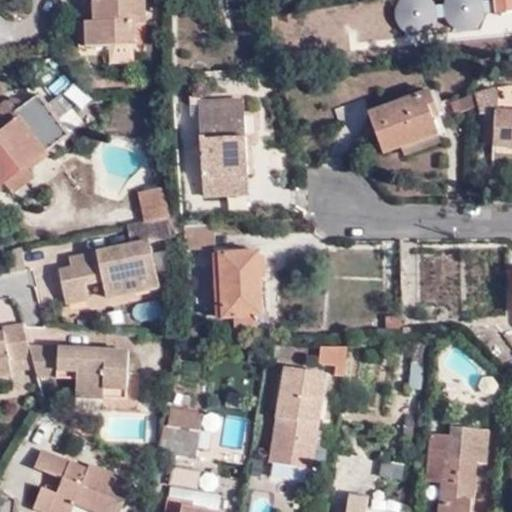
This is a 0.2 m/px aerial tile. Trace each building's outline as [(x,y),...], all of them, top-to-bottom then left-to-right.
[(88,0),(90,18),(82,18),(83,45),(133,43),(133,23),(143,24),(142,0),(88,0)] [(511,0),(479,0),(481,20),(511,17),(511,0)] [(492,88),(471,93),(475,107),(476,112),(494,112),(495,94),(492,88)] [(383,153),(403,146),(436,134),(438,133),(430,108),(434,107),(428,90),(368,111),(383,153)] [(0,185),(6,181),(26,164),(68,129),(36,93),(18,108),(7,95),(0,101),(0,185)] [(453,115),(471,109),(475,107),(471,93),(449,102),(453,115)] [(241,136),(248,135),(247,102),(203,103),(203,114),(241,114),(241,136)] [(511,112),(496,111),(494,146),(511,147),(511,112)] [(251,193),(248,135),(241,136),(241,114),(203,114),(207,194),(251,193)] [(436,134),(403,146),(406,155),(439,143),(436,134)] [(26,164),(6,181),(13,191),(35,173),(26,164)] [(137,192),(143,221),(168,216),(161,187),(137,192)] [(143,221),(127,224),(132,244),(135,254),(117,258),(114,249),(80,256),(82,265),(72,268),(60,270),(67,304),(90,299),(87,284),(104,280),(109,298),(161,286),(151,243),(176,238),(176,214),(168,216),(143,221)] [(213,222),(183,223),(183,247),(214,246),(213,222)] [(135,254),(132,244),(114,249),(117,258),(135,254)] [(219,318),(231,317),(255,317),(254,284),(260,284),(259,251),(246,251),(246,246),(213,247),(214,252),(218,252),(219,318)] [(213,318),(219,318),(218,252),(214,252),(211,252),(213,318)] [(69,259),(72,268),(82,265),(80,256),(69,259)] [(255,317),(231,317),(232,336),(255,334),(255,317)] [(385,319),(385,335),(403,334),(402,318),(385,319)] [(29,347),(23,325),(0,328),(0,376),(10,375),(10,372),(8,362),(32,358),(29,347)] [(426,343),(415,343),(411,391),(421,392),(426,343)] [(35,369),(37,378),(59,379),(60,349),(29,347),(32,358),(35,369)] [(287,349),(275,347),(273,358),(285,360),(287,349)] [(346,380),(350,352),(325,348),(323,366),(338,368),(337,378),(346,380)] [(60,349),(59,379),(77,380),(79,350),(60,349)] [(79,350),(77,380),(76,399),(126,401),(130,353),(79,350)] [(10,372),(35,369),(32,358),(8,362),(10,372)] [(269,462),(271,463),(309,469),(311,469),(328,375),(286,367),(269,462)] [(416,420),(406,419),(404,439),(413,440),(416,420)] [(227,422),(230,445),(243,444),(241,420),(227,422)] [(163,426),(159,451),(205,459),(209,434),(163,426)] [(488,432),(451,429),(450,438),(430,436),(426,481),(443,482),(441,511),(470,511),(475,463),(485,463),(488,432)] [(88,498),(85,505),(104,511),(120,511),(133,477),(90,462),(89,466),(41,451),(35,469),(48,473),(63,478),(59,490),(44,485),(36,507),(51,511),(73,511),(77,503),(79,496),(88,498)] [(309,469),(271,463),(269,477),(306,484),(309,469)] [(63,478),(48,473),(44,485),(59,490),(63,478)] [(184,507),(215,511),(219,511),(222,496),(170,488),(168,499),(184,503),(184,507)] [(77,503),(85,505),(88,498),(79,496),(77,503)] [(367,511),(369,498),(352,496),(349,511),(367,511)] [(215,511),(184,507),(184,503),(168,499),(165,511),(215,511)]
